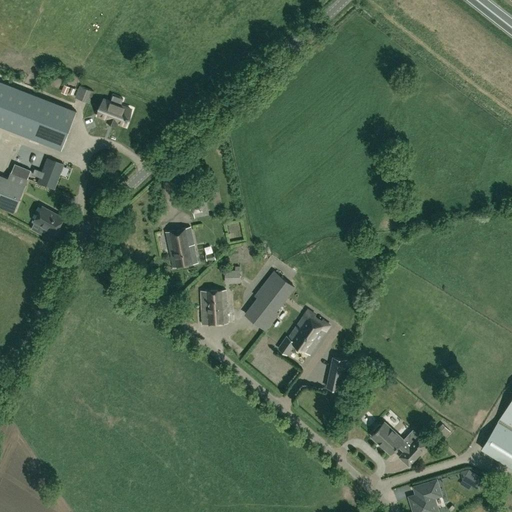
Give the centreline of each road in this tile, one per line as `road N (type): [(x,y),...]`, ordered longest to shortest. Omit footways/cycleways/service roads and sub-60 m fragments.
road 1 (unclassified): [(390,511),(338,458),(82,244)]
road 2 (unclassified): [(82,244),(146,170),(343,0)]
road 3 (unclassified): [(0,400),(82,244)]
road 4 (unknown): [(377,495),(467,462),(511,479)]
